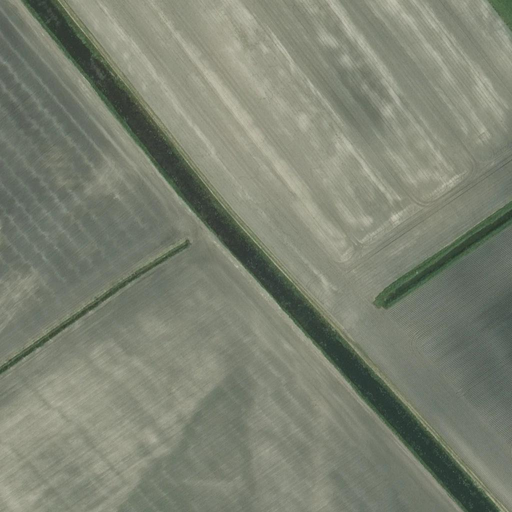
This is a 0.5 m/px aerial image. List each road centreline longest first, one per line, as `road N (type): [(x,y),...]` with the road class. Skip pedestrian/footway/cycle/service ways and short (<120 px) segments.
road 1 (track): [(12,0),(200,227),(457,511)]
road 2 (track): [(63,0),(282,266),(504,511)]
